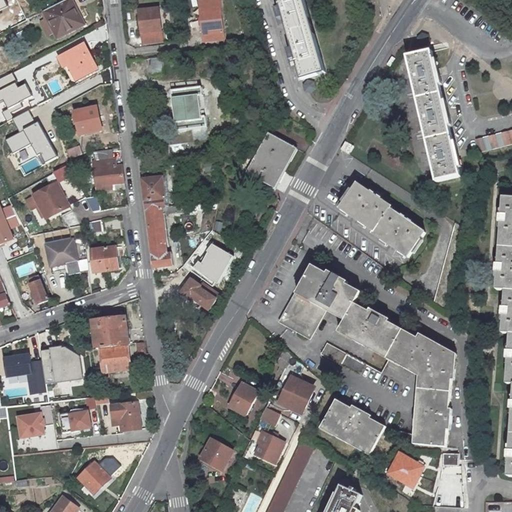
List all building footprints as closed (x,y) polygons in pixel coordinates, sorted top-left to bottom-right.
[(79,0),(64,0),(49,8),(63,35),(90,22),(79,0)] [(221,0),(211,0),(201,1),(205,34),(207,33),(208,41),(226,40),(221,0)] [(282,0),(285,8),(279,9),(282,17),(287,15),(298,51),(293,51),(295,60),(300,58),(306,78),(329,71),(307,0),(282,0)] [(162,7),(142,10),(147,44),(166,42),(162,7)] [(87,43),(62,57),(67,66),(72,63),(80,79),(98,69),(89,52),(91,51),(87,43)] [(431,51),(408,56),(437,182),(462,176),(431,51)] [(165,56),(150,58),(153,76),(167,75),(165,56)] [(306,92),(318,89),(316,80),(304,83),(306,92)] [(203,85),(172,89),(178,130),(192,129),(192,131),(207,129),(206,119),(201,120),(198,94),(204,93),(203,85)] [(99,107),(78,112),(83,134),(104,129),(99,107)] [(480,153),(511,142),(511,128),(476,140),(480,153)] [(268,132),(249,166),(255,169),(266,175),(266,176),(275,181),(288,159),(286,158),(293,146),(268,132)] [(353,146),(348,153),(355,158),(360,150),(353,146)] [(70,149),(57,156),(61,163),(74,155),(70,149)] [(108,151),(95,153),(97,161),(109,159),(108,151)] [(118,188),(116,181),(127,179),(125,164),(118,165),(117,157),(109,159),(97,161),(95,161),(100,191),(118,188)] [(255,169),(253,174),(273,185),(275,181),(266,176),(266,175),(255,169)] [(164,177),(144,179),(148,209),(168,207),(164,177)] [(127,179),(116,181),(118,188),(128,186),(127,179)] [(58,181),(35,194),(49,218),(72,205),(58,181)] [(361,183),(343,207),(377,233),(374,236),(408,263),(426,239),(392,213),(395,209),(361,183)] [(511,194),(504,194),(497,286),(505,286),(503,329),(511,329),(508,379),(511,379),(511,431),(509,473),(511,473),(511,194)] [(99,198),(90,202),(94,213),(104,210),(99,198)] [(194,204),(148,209),(156,267),(176,265),(175,254),(170,255),(165,217),(195,213),(194,204)] [(71,226),(78,224),(75,214),(69,216),(71,226)] [(0,240),(1,244),(16,238),(7,218),(0,221),(0,240)] [(102,219),(92,222),(94,233),(105,230),(102,219)] [(457,222),(438,309),(451,319),(471,231),(457,222)] [(207,223),(198,235),(202,238),(211,226),(207,223)] [(211,226),(202,238),(183,263),(189,267),(201,251),(205,253),(220,231),(211,226)] [(244,229),(236,242),(244,247),(252,234),(244,229)] [(73,239),(46,245),(50,266),(76,260),(73,239)] [(121,268),(121,267),(124,266),(121,244),(94,249),(97,271),(121,268)] [(19,276),(34,269),(31,262),(16,268),(19,276)] [(423,420),(422,444),(448,445),(453,353),(427,339),(425,342),(356,304),(363,292),(314,265),(284,321),(311,336),(328,306),(349,317),(343,329),(357,337),(354,342),(367,348),(369,344),(405,364),(403,368),(416,375),(418,371),(425,375),(423,407),(418,406),(417,420),(423,420)] [(0,309),(12,305),(8,295),(10,294),(0,271),(0,309)] [(41,274),(31,278),(41,303),(50,299),(41,274)] [(193,279),(184,294),(194,300),(195,298),(213,309),(222,293),(208,286),(207,288),(193,279)] [(128,316),(97,320),(100,347),(104,347),(129,343),(131,343),(128,316)] [(147,341),(139,342),(140,353),(149,352),(147,341)] [(328,342),(322,354),(361,375),(367,364),(328,342)] [(129,343),(104,347),(107,371),(132,368),(129,343)] [(49,386),(86,380),(81,345),(44,351),(49,386)] [(285,349),(281,356),(288,359),(291,354),(285,349)] [(34,354),(6,358),(9,380),(29,377),(32,395),(48,393),(45,375),(37,376),(34,354)] [(298,372),(301,362),(291,354),(288,359),(282,374),(268,403),(281,409),(289,408),(290,405),(301,410),(311,387),(300,383),(302,379),(298,372)] [(281,356),(274,370),(282,374),(288,359),(281,356)] [(242,382),(229,406),(246,415),(258,391),(242,382)] [(153,389),(137,391),(137,396),(141,399),(148,398),(148,402),(155,401),(153,389)] [(97,396),(98,404),(110,403),(110,396),(97,396)] [(337,400),(324,424),(339,432),(337,436),(350,442),(352,439),(374,450),(386,426),(337,400)] [(140,403),(114,406),(117,425),(124,424),(125,430),(143,428),(140,403)] [(260,419),(276,426),(281,414),(266,407),(260,419)] [(68,434),(96,429),(92,410),(64,415),(68,434)] [(20,415),(21,439),(48,437),(47,414),(20,415)] [(288,417),(283,423),(293,431),(298,425),(288,417)] [(114,425),(102,427),(104,446),(121,444),(120,434),(115,435),(114,425)] [(277,462),(281,452),(286,441),(264,431),(259,441),(261,443),(257,453),(277,462)] [(281,511),(315,440),(302,432),(264,511),(281,511)] [(213,439),(201,462),(223,473),(234,450),(213,439)] [(116,444),(104,446),(105,454),(117,452),(116,444)] [(443,453),(442,463),(457,464),(458,454),(443,453)] [(406,458),(394,479),(408,487),(411,482),(414,483),(422,468),(406,458)] [(97,461),(81,478),(97,493),(112,476),(97,461)] [(361,511),(358,510),(360,507),(356,505),(362,491),(355,488),(356,485),(353,484),(352,487),(343,483),(330,511),(361,511)] [(68,497),(57,511),(79,511),(82,507),(68,497)]
